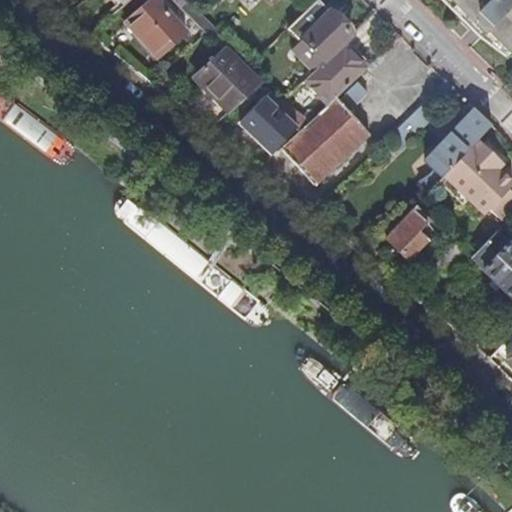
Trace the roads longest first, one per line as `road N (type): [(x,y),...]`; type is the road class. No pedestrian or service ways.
road 1 (residential): [(4,0),(511,430)]
road 2 (residential): [(394,0),(511,115)]
